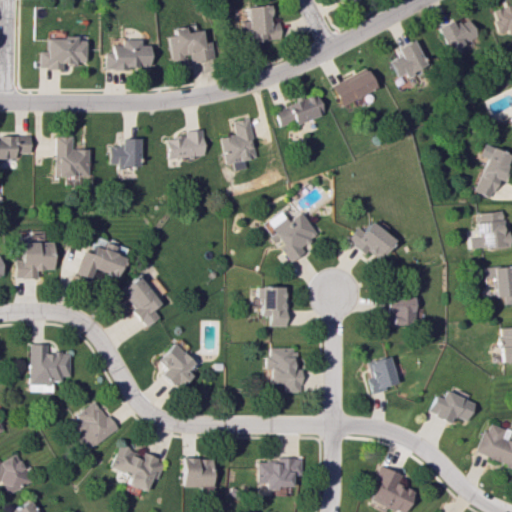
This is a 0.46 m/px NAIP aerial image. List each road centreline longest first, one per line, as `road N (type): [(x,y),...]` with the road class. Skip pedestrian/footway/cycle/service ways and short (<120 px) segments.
road 1 (residential): [(0,314),(52,312),(80,323),(139,405),(163,421),(390,432),(506,511)]
road 2 (residential): [(417,0),(275,74),(231,88),(154,100),(0,101)]
road 3 (residential): [(330,295),(325,511)]
